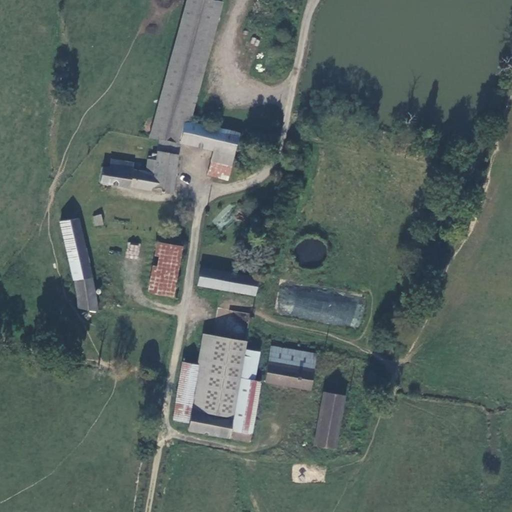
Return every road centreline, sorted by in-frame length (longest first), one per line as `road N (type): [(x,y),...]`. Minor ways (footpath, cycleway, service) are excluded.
road 1 (unclassified): [(163,431),(199,210),(207,197),(273,165),(316,0)]
road 2 (track): [(388,365),(361,346),(289,328),(266,317),(261,305),(208,302),(185,310),(143,300),(133,262)]
road 3 (track): [(148,511),(163,431),(247,449),(294,407),(310,404)]
road 4 (track): [(261,305),(287,276),(283,258),(313,150),(286,125)]
road 5 (track): [(241,0),(227,41),(239,84),(292,99)]
